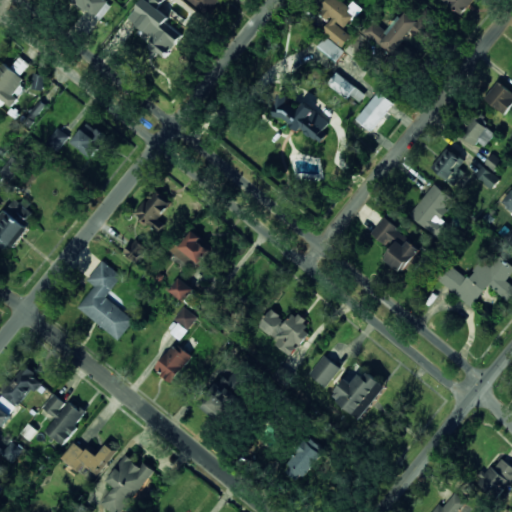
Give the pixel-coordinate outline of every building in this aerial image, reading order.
[(109,0),(71,0),(94,19),(110,0),(109,0)] [(164,58),(182,35),(166,23),(170,17),(158,8),(164,0),(143,0),(129,18),(152,37),(146,44),(164,58)] [(188,0),(208,16),(220,0),(188,0)] [(349,6),(340,0),(323,0),(316,10),(331,21),(323,32),(343,47),(352,35),(346,30),(362,8),(353,2),(349,6)] [(443,0),(463,14),(473,0),(443,0)] [(381,41),(394,52),(420,21),(407,11),(381,41)] [(429,25),(419,20),(412,33),(421,39),(429,25)] [(364,33),(380,44),(388,31),(372,21),(364,33)] [(336,63),(346,52),(327,36),(318,47),(336,63)] [(0,97),(11,108),(19,99),(13,93),(24,81),(0,60),(0,97)] [(329,84),(348,99),(351,95),(361,102),(366,95),(338,73),(329,84)] [(511,106),(511,91),(499,81),(485,98),(505,114),(511,106)] [(371,131),(395,104),(381,91),(357,119),(371,131)] [(330,122),(305,102),(300,110),(288,101),(289,99),(286,96),(275,110),(319,145),(328,134),(324,131),(330,122)] [(34,122),(46,105),(39,100),(26,117),(34,122)] [(484,149),(497,132),(477,117),(464,134),(484,149)] [(107,136),(88,122),(73,143),(92,157),(107,136)] [(70,137),(59,128),(48,142),(58,151),(70,137)] [(459,169),(465,161),(449,147),(432,167),(450,182),(460,170),(459,169)] [(487,163),(497,168),(502,160),(492,154),(487,163)] [(492,189),(500,180),(484,165),(476,174),(492,189)] [(440,218),(455,199),(435,184),(411,216),(443,240),(453,227),(440,218)] [(511,212),(511,234),(508,241),(511,243),(511,189),(501,204),(511,212)] [(160,219),(171,203),(154,191),(137,214),(143,218),(142,220),(159,232),(166,223),(160,219)] [(0,218),(0,234),(15,247),(31,229),(26,225),(34,214),(16,199),(0,218)] [(372,234),(388,246),(400,229),(385,217),(372,234)] [(408,241),(400,232),(387,245),(390,247),(398,239),(404,245),(408,241)] [(10,243),(0,236),(0,245),(5,249),(10,243)] [(147,247),(134,239),(124,254),(138,262),(147,247)] [(427,256),(408,242),(405,246),(398,242),(385,260),(402,273),(405,268),(414,274),(427,256)] [(437,279),(473,306),(489,285),(508,300),(511,295),(511,284),(507,281),(511,273),(511,265),(500,256),(492,267),(483,260),(469,279),(449,263),(437,279)] [(78,308),(119,340),(135,320),(107,298),(123,276),(103,261),(88,281),(95,286),(78,308)] [(194,288),(181,278),(171,290),(184,301),(194,288)] [(198,317),(185,307),(175,319),(188,329),(198,317)] [(278,340),(274,346),(291,358),(310,333),(304,328),(308,322),(294,312),(287,321),(271,309),(259,327),(278,340)] [(180,340),(189,331),(180,323),(172,332),(180,340)] [(172,383),(194,356),(184,348),(181,351),(174,345),(155,369),(172,383)] [(326,387),(341,368),(325,355),(310,374),(326,387)] [(20,407),(42,379),(24,365),(2,393),(20,407)] [(353,384),(347,379),(333,396),(361,420),(388,387),(365,369),(353,384)] [(239,391),(248,380),(236,370),(227,381),(239,391)] [(232,406),(214,390),(201,405),(219,421),(232,406)] [(57,418),(47,431),(63,445),(87,414),(71,401),(67,405),(55,394),(44,408),(57,418)] [(0,426),(3,429),(12,418),(0,407),(0,426)] [(304,481),(330,451),(313,437),(287,467),(304,481)] [(24,450),(14,441),(3,454),(13,463),(24,450)] [(117,451),(108,444),(98,457),(76,441),(63,460),(79,472),(85,464),(99,475),(117,451)] [(102,505),(113,511),(125,511),(153,469),(143,463),(142,466),(125,455),(108,482),(114,486),(102,505)] [(511,466),(500,456),(478,483),(498,499),(505,490),(511,495),(511,466)] [(444,508),(440,504),(433,511),(458,511),(467,502),(456,493),(444,508)]
